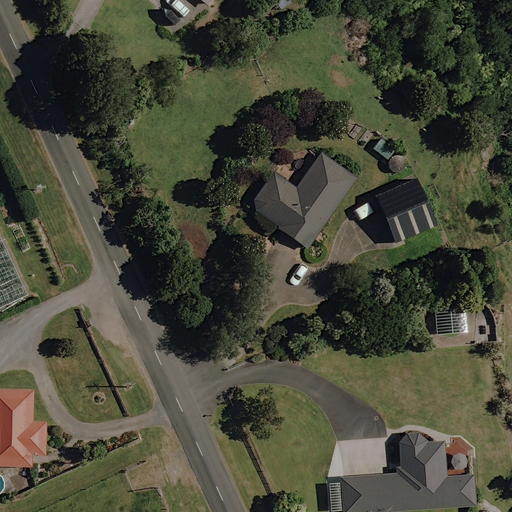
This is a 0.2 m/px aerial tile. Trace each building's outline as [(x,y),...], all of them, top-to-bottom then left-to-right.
[(255,214),(305,250),(355,180),(321,155),(296,189),(279,177),(270,179),(253,201),(255,214)] [(374,198),(394,245),(434,228),(414,181),(374,198)] [(0,311),(47,290),(0,189),(0,311)] [(31,392),(0,390),(0,468),(29,470),(30,458),(43,458),(44,425),(30,425),(31,392)] [(338,478),(340,511),(375,511),(473,505),(470,474),(444,476),(441,441),(424,442),(415,433),(403,434),(395,443),(397,467),(394,468),(395,474),(338,478)]
